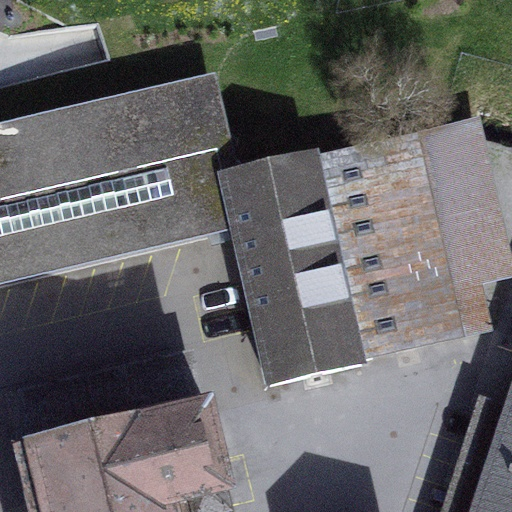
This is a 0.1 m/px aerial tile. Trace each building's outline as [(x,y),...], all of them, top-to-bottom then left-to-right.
[(209,87),(0,135),(0,283),(234,228),(271,387),(360,367),(359,361),(489,328),(478,281),(499,276),(469,144),(449,137),(314,166),(312,162),(231,181),(209,87)] [(499,276),(511,273),(511,264),(481,130),(449,137),(469,144),(499,276)] [(182,420),(207,415),(192,351),(4,395),(19,458),(68,447),(60,413),(174,386),(182,420)] [(183,511),(182,508),(190,505),(191,511),(227,511),(224,497),(227,496),(207,415),(182,420),(174,386),(60,413),(68,447),(19,458),(30,511),(183,511)] [(442,511),(476,511),(511,408),(480,398),(442,511)] [(476,511),(511,511),(511,405),(511,408),(476,511)]
